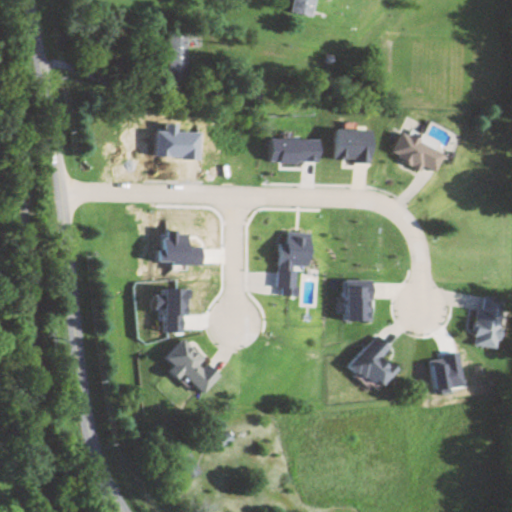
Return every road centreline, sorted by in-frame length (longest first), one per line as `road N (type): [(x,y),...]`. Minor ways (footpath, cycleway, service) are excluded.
road 1 (residential): [(119,511),(84,426),(25,0)]
road 2 (residential): [(54,192),(376,204),(413,234),(422,312)]
road 3 (residential): [(235,326),(234,195)]
